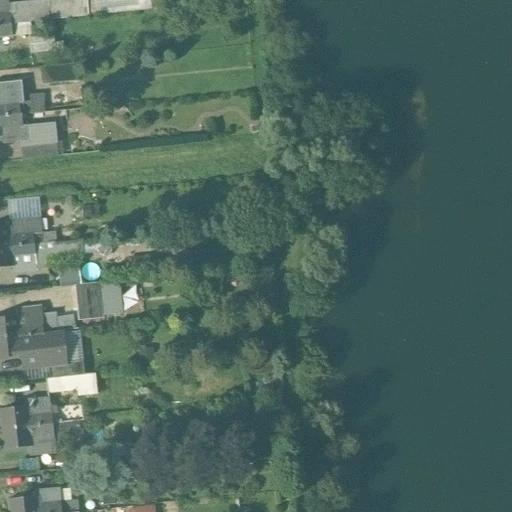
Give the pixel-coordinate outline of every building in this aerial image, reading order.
[(8,0),(0,1),(0,15),(9,14),(8,0)] [(9,14),(0,15),(0,26),(10,26),(9,14)] [(30,23),(10,26),(12,37),(31,34),(30,23)] [(10,26),(0,26),(0,37),(12,37),(10,26)] [(53,36),(31,39),(32,53),(55,50),(53,36)] [(75,64),(39,68),(41,86),(77,82),(75,64)] [(21,81),(0,83),(0,104),(17,103),(18,104),(23,103),(21,81)] [(17,103),(0,104),(0,117),(19,115),(18,104),(17,103)] [(19,115),(0,117),(0,145),(31,142),(29,125),(20,126),(19,115)] [(57,143),(21,147),(22,161),(58,157),(57,143)] [(94,205),(71,206),(72,220),(95,219),(94,205)] [(39,220),(8,223),(8,228),(10,227),(11,236),(32,234),(34,245),(42,244),(39,220)] [(8,228),(0,228),(0,248),(12,247),(11,236),(10,227),(8,228)] [(32,234),(11,236),(12,247),(34,245),(32,234)] [(34,245),(12,247),(14,260),(35,257),(34,252),(34,245)] [(12,247),(0,248),(0,268),(13,267),(14,267),(14,260),(12,247)] [(35,257),(14,260),(14,267),(13,267),(13,272),(41,269),(39,252),(34,252),(35,257)] [(120,282),(75,286),(79,324),(124,319),(120,282)] [(42,315),(41,308),(17,311),(17,318),(19,318),(20,326),(43,323),(42,315)] [(58,314),(42,315),(43,323),(44,334),(60,332),(58,314)] [(17,318),(0,319),(0,338),(21,336),(20,326),(19,318),(17,318)] [(43,323),(20,326),(21,336),(44,334),(43,323)] [(21,336),(0,338),(0,358),(21,357),(23,369),(49,366),(66,365),(66,363),(63,332),(60,332),(44,334),(21,336)] [(66,365),(49,366),(50,379),(78,376),(85,375),(83,362),(66,363),(66,365)] [(50,379),(47,379),(49,394),(79,391),(78,376),(50,379)] [(51,398),(27,400),(28,407),(29,415),(51,413),(51,409),(52,409),(51,398)] [(28,407),(0,410),(0,418),(1,429),(30,426),(29,415),(28,407)] [(52,409),(51,409),(51,413),(52,424),(70,422),(68,407),(52,409)] [(51,413),(29,415),(30,426),(52,424),(51,413)] [(70,422),(52,424),(54,444),(55,444),(72,442),(70,422)] [(30,426),(1,429),(3,449),(31,446),(32,454),(56,452),(55,444),(54,444),(52,424),(30,426)] [(60,490),(36,492),(37,499),(39,498),(40,505),(61,502),(60,490)] [(37,499),(9,502),(10,511),(40,511),(40,505),(39,498),(37,499)] [(62,511),(61,502),(40,505),(40,511),(62,511)]
